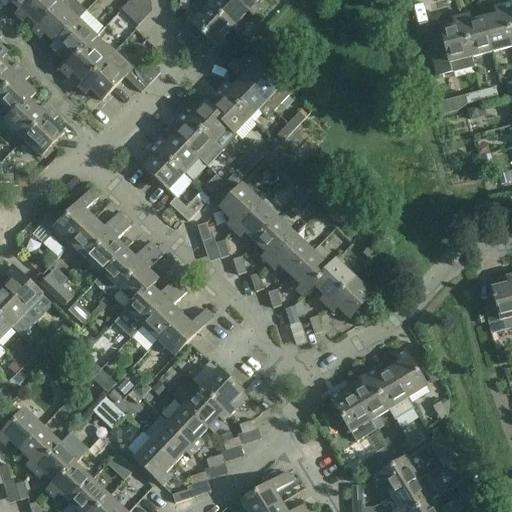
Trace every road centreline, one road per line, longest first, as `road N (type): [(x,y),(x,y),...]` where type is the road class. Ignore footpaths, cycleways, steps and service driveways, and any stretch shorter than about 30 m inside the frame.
road 1 (residential): [(307,375),(258,349),(241,304),(88,158)]
road 2 (residential): [(307,375),(478,259),(511,245)]
road 3 (residential): [(88,158),(161,94),(167,65),(157,0)]
